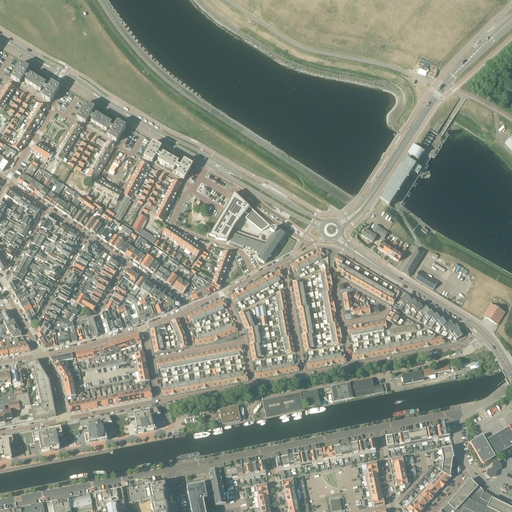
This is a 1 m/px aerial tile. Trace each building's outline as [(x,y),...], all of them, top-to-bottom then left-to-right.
[(419,66),(421,66),(419,69),(426,72),(427,70),(428,70),(429,69),(428,68),(428,66),(429,66),(429,65),(421,62),(419,66)] [(42,97),(50,102),(60,87),(51,82),(47,88),(44,86),(46,83),(30,74),(28,77),(25,75),(29,68),(20,63),(11,78),(19,84),(23,77),(25,78),(23,81),(40,92),(42,93),(44,90),(46,91),(42,97)] [(8,83),(4,89),(12,94),(14,90),(17,92),(17,93),(19,95),(21,92),(15,88),(8,83)] [(12,94),(4,89),(1,94),(8,99),(12,94)] [(0,100),(5,104),(8,99),(1,94),(0,95),(0,100)] [(32,99),(28,97),(25,102),(31,107),(34,108),(35,107),(29,103),(32,99)] [(0,108),(1,109),(3,111),(5,107),(7,108),(8,108),(9,107),(5,104),(0,100),(0,108)] [(15,103),(11,108),(15,111),(17,109),(19,106),(10,100),(15,103)] [(95,108),(86,103),(77,119),(85,124),(89,117),(91,118),(89,121),(108,133),(110,129),(112,130),(108,137),(116,142),(126,126),(117,121),(113,128),(110,126),(112,123),(96,114),(94,117),(91,115),(95,108)] [(43,114),(46,108),(39,104),(36,109),(43,114)] [(12,117),(15,111),(11,108),(10,111),(7,109),(5,112),(7,114),(12,117)] [(36,109),(32,115),(40,119),(43,114),(36,109)] [(36,125),(40,119),(32,115),(30,118),(28,117),(27,119),(29,120),(36,125)] [(14,118),(12,122),(16,124),(15,125),(18,127),(21,123),(14,118)] [(29,120),(26,125),(33,130),(36,125),(29,120)] [(8,129),(14,133),(15,131),(13,129),(15,130),(17,127),(11,123),(8,129)] [(30,135),(33,130),(26,125),(22,131),(30,135)] [(77,135),(81,129),(74,125),(70,130),(77,135)] [(14,133),(8,129),(4,134),(9,137),(10,137),(9,136),(11,131),(14,133)] [(70,130),(67,135),(74,140),(77,135),(70,130)] [(16,134),(19,136),(26,141),(30,135),(22,131),(21,133),(18,132),(16,134)] [(74,140),(67,135),(64,141),(71,145),(74,140)] [(23,146),(26,141),(19,136),(17,139),(15,138),(14,140),(16,141),(23,146)] [(103,148),(102,149),(110,153),(113,148),(106,144),(98,139),(95,137),(92,142),(95,143),(96,142),(99,144),(98,145),(103,148)] [(12,147),(20,151),(23,146),(16,141),(12,147)] [(68,150),(71,145),(64,141),(61,146),(68,150)] [(175,171),(177,168),(179,169),(175,175),(184,180),(192,165),(184,160),(180,167),(177,165),(178,162),(162,153),(161,156),(157,154),(161,147),(153,142),(143,158),(152,163),(156,156),(157,157),(156,160),(175,171)] [(35,158),(38,159),(44,150),(37,145),(33,153),(37,155),(35,158)] [(0,164),(11,149),(5,146),(3,148),(6,151),(2,158),(0,156),(0,164)] [(61,146),(58,151),(65,155),(68,150),(61,146)] [(420,158),(421,156),(422,156),(424,152),(418,148),(417,148),(414,146),(409,155),(409,156),(417,161),(418,162),(420,158)] [(16,153),(11,149),(0,164),(0,170),(2,172),(8,163),(6,162),(10,154),(14,157),(16,153)] [(110,153),(102,149),(100,154),(107,159),(110,153)] [(44,150),(38,159),(41,161),(42,158),(47,161),(52,154),(44,150)] [(55,156),(58,158),(62,160),(65,155),(58,151),(55,156)] [(100,154),(97,160),(104,164),(107,159),(100,154)] [(42,171),(43,172),(47,174),(51,177),(53,174),(62,160),(58,158),(51,169),(45,165),(42,171)] [(379,200),(388,206),(389,206),(411,171),(417,175),(421,169),(406,159),(379,200)] [(104,164),(97,160),(94,165),(101,169),(104,164)] [(83,166),(88,169),(89,167),(86,165),(85,165),(84,165),(85,163),(81,161),(79,164),(83,166)] [(138,169),(145,173),(148,167),(140,163),(138,169)] [(94,165),(91,170),(98,174),(101,169),(94,165)] [(23,174),(18,182),(22,185),(22,184),(23,185),(35,167),(33,166),(26,176),(23,174)] [(23,185),(27,188),(32,180),(30,179),(37,169),(35,167),(23,185)] [(138,169),(135,174),(142,178),(145,173),(138,169)] [(34,181),(32,180),(27,188),(31,191),(43,172),(42,171),(41,170),(34,181)] [(91,170),(88,176),(95,180),(98,174),(91,170)] [(43,177),(45,178),(47,174),(43,172),(31,191),(34,193),(39,185),(40,185),(38,184),(43,177)] [(34,193),(39,196),(51,178),(51,177),(47,174),(45,178),(46,179),(41,186),(40,185),(39,185),(34,193)] [(139,183),(142,178),(135,174),(132,179),(139,183)] [(55,181),(51,178),(39,196),(40,196),(39,197),(43,199),(48,192),(46,190),(50,184),(51,182),(53,183),(55,181)] [(132,179),(129,185),(136,188),(139,183),(132,179)] [(178,191),(181,184),(173,180),(171,184),(170,187),(178,191)] [(49,203),(62,184),(57,181),(54,185),(57,187),(52,194),(50,193),(45,200),(49,203)] [(93,188),(99,192),(103,184),(97,181),(93,188)] [(156,187),(164,191),(175,197),(178,191),(170,187),(168,191),(161,187),(162,186),(160,185),(161,183),(159,181),(156,187)] [(62,184),(49,203),(54,207),(59,199),(57,197),(64,186),(62,184)] [(109,187),(103,184),(99,192),(105,195),(109,187)] [(133,194),(136,188),(129,185),(126,190),(133,194)] [(105,195),(111,199),(115,191),(109,187),(105,195)] [(62,212),(74,195),(75,193),(67,188),(65,191),(70,194),(65,201),(61,199),(60,200),(55,207),(62,212)] [(10,199),(9,201),(8,202),(3,199),(2,201),(9,205),(11,202),(13,200),(17,193),(10,189),(8,189),(5,195),(10,199)] [(123,195),(125,196),(131,199),(133,195),(139,199),(140,197),(136,195),(133,194),(126,190),(123,195)] [(153,193),(161,197),(172,203),(175,197),(164,191),(162,195),(158,193),(159,192),(154,190),(153,193)] [(117,202),(118,200),(121,194),(115,191),(111,199),(117,202)] [(22,197),(17,193),(13,200),(18,204),(22,197)] [(69,204),(63,213),(67,216),(80,197),(75,193),(74,195),(76,197),(71,205),(69,204)] [(211,233),(209,236),(210,236),(215,238),(215,240),(226,242),(227,239),(226,238),(233,225),(243,212),(248,215),(246,217),(245,219),(257,228),(261,232),(269,226),(234,194),(234,193),(233,194),(234,194),(235,195),(229,207),(213,234),(211,233)] [(121,202),(118,200),(117,202),(117,203),(112,211),(115,213),(113,216),(119,220),(131,199),(125,196),(121,202)] [(27,200),(22,197),(18,204),(21,206),(17,211),(19,213),(27,200)] [(85,200),(80,197),(67,216),(72,219),(78,210),(75,208),(80,202),(82,203),(80,206),(81,207),(82,205),(85,200)] [(169,209),(172,203),(161,197),(160,200),(162,202),(161,205),(169,209)] [(32,203),(27,200),(19,213),(22,214),(25,209),(28,210),(28,209),(32,203)] [(80,211),(73,220),(78,223),(91,204),(85,200),(82,205),(83,206),(84,205),(86,207),(84,209),(83,208),(80,211)] [(149,200),(146,205),(155,210),(156,208),(152,205),(152,204),(150,203),(151,201),(149,200)] [(1,202),(0,203),(0,207),(12,215),(15,210),(13,209),(12,210),(12,211),(7,208),(8,207),(1,202)] [(121,220),(131,203),(129,202),(119,219),(121,220)] [(39,209),(32,203),(28,209),(30,210),(29,212),(31,213),(33,211),(37,214),(40,210),(39,209)] [(93,205),(91,204),(78,223),(83,226),(89,217),(87,216),(91,210),(90,210),(91,209),(92,210),(91,212),(93,213),(97,208),(93,205)] [(162,221),(165,215),(157,211),(155,210),(146,205),(143,212),(147,214),(149,211),(156,214),(154,217),(162,221)] [(158,209),(157,211),(165,215),(169,209),(161,205),(159,209),(158,209)] [(12,216),(12,215),(0,207),(0,213),(3,216),(4,213),(9,216),(7,219),(10,220),(12,216)] [(104,224),(107,219),(109,216),(102,212),(100,215),(103,217),(102,217),(105,219),(104,220),(104,219),(102,222),(104,224)] [(24,216),(33,221),(37,215),(34,214),(32,216),(26,213),(24,216)] [(161,241),(158,239),(158,240),(141,228),(142,225),(146,217),(141,214),(133,228),(133,230),(154,244),(157,246),(161,241)] [(0,221),(7,225),(10,220),(7,219),(6,221),(3,219),(4,218),(2,217),(2,216),(0,215),(0,221)] [(48,216),(45,220),(51,223),(50,226),(53,228),(58,230),(59,228),(55,225),(57,221),(49,216),(48,216)] [(97,236),(102,239),(115,220),(109,216),(107,219),(111,222),(110,223),(109,222),(106,228),(104,226),(97,236)] [(23,224),(30,228),(33,222),(25,217),(22,223),(23,224)] [(89,230),(90,230),(97,219),(95,218),(94,219),(92,217),(85,228),(89,230)] [(100,221),(97,219),(90,230),(92,231),(91,232),(94,234),(94,233),(95,234),(102,224),(99,222),(100,221)] [(159,226),(161,223),(153,219),(150,226),(152,227),(152,226),(155,227),(154,229),(156,230),(157,229),(159,226)] [(11,220),(9,223),(27,233),(30,228),(23,224),(21,226),(11,220)] [(45,220),(41,228),(47,231),(51,233),(53,228),(50,226),(51,223),(45,220)] [(121,224),(115,220),(102,239),(107,243),(114,233),(111,231),(112,230),(114,231),(114,232),(115,233),(119,227),(121,224)] [(17,234),(24,238),(27,233),(9,223),(6,228),(10,230),(12,227),(18,231),(17,234)] [(63,225),(58,232),(60,234),(60,233),(62,234),(64,232),(66,233),(68,235),(71,230),(67,227),(63,225)] [(375,225),(371,232),(370,234),(375,237),(376,236),(377,234),(382,237),(385,232),(380,229),(375,225)] [(162,234),(168,238),(173,230),(167,226),(165,230),(162,234)] [(234,230),(230,241),(245,246),(261,252),(256,259),(258,260),(264,264),(265,263),(267,260),(279,241),(284,234),(277,229),(276,230),(272,228),(270,231),(273,233),(269,239),(267,242),(261,240),(262,239),(262,237),(260,237),(259,238),(259,239),(234,230)] [(41,229),(38,234),(52,242),(55,243),(58,238),(57,238),(54,236),(53,238),(49,236),(50,234),(41,229)] [(376,237),(376,236),(375,237),(370,234),(371,232),(369,231),(369,232),(365,229),(361,235),(361,236),(361,235),(372,242),(372,243),(376,237)] [(71,230),(68,235),(71,236),(70,238),(73,239),(77,242),(80,238),(80,236),(71,230)] [(168,238),(174,242),(179,234),(173,230),(168,238)] [(5,233),(4,236),(7,237),(20,245),(23,240),(14,235),(13,237),(8,234),(8,235),(5,233)] [(38,234),(35,239),(52,249),(54,244),(55,243),(52,242),(51,244),(43,240),(44,238),(38,234)] [(62,234),(59,239),(60,240),(74,248),(77,242),(73,239),(72,240),(69,238),(68,240),(63,238),(65,236),(62,234)] [(109,244),(114,247),(121,236),(118,234),(116,236),(115,235),(109,244)] [(174,242),(179,245),(184,238),(179,234),(174,242)] [(17,250),(20,245),(7,237),(4,236),(4,235),(2,238),(10,243),(9,245),(12,247),(17,250)] [(124,238),(121,236),(114,247),(118,250),(124,242),(123,241),(124,241),(122,240),(124,238)] [(133,248),(130,246),(125,255),(130,258),(138,245),(140,243),(142,239),(140,237),(133,248)] [(55,243),(54,244),(71,253),(74,249),(66,244),(65,246),(62,245),(58,243),(60,240),(59,239),(58,238),(55,243)] [(125,243),(120,251),(121,252),(125,255),(130,246),(131,246),(128,244),(131,240),(129,238),(125,243)] [(185,249),(190,242),(184,238),(179,245),(185,249)] [(35,239),(32,244),(39,248),(40,245),(47,249),(45,252),(49,254),(50,252),(51,250),(52,249),(35,239)] [(386,241),(383,240),(382,242),(377,248),(382,252),(384,249),(384,250),(385,248),(386,248),(388,246),(384,243),(386,241)] [(185,249),(191,253),(196,246),(190,242),(185,249)] [(390,247),(388,246),(386,248),(385,248),(384,250),(384,249),(382,252),(388,255),(396,243),(394,242),(392,245),(390,247)] [(84,251),(91,255),(93,252),(90,249),(93,245),(90,243),(88,243),(84,251)] [(388,255),(394,259),(395,256),(396,255),(395,254),(397,252),(394,250),(398,244),(396,243),(388,255)] [(52,249),(51,250),(53,251),(55,248),(59,250),(61,252),(60,254),(68,258),(71,253),(54,244),(52,249)] [(103,252),(93,245),(90,249),(93,252),(96,253),(94,256),(94,257),(95,258),(98,259),(103,252)] [(138,245),(130,258),(131,258),(134,261),(140,253),(137,251),(141,246),(138,245)] [(13,258),(17,251),(9,246),(7,250),(6,252),(7,255),(13,258)] [(31,246),(28,250),(45,260),(47,257),(37,252),(38,249),(31,246)] [(196,246),(191,253),(193,255),(189,260),(192,263),(201,250),(196,246)] [(140,253),(134,261),(138,264),(138,263),(139,264),(149,250),(146,248),(143,252),(141,250),(140,253)] [(409,277),(424,253),(417,248),(402,273),(409,277)] [(320,249),(315,252),(319,260),(322,259),(321,259),(321,258),(324,256),(322,253),(320,249)] [(401,254),(397,252),(395,254),(396,255),(395,256),(394,259),(398,262),(402,255),(406,250),(404,249),(402,252),(401,254)] [(28,250),(26,255),(32,259),(34,257),(44,262),(45,260),(28,250)] [(153,260),(152,259),(146,268),(145,268),(150,271),(157,260),(161,255),(162,253),(160,251),(158,253),(153,260)] [(203,254),(209,258),(215,261),(216,258),(213,256),(212,257),(211,257),(212,256),(205,251),(203,254)] [(223,251),(221,257),(229,260),(231,254),(223,251)] [(49,254),(48,256),(64,265),(67,260),(59,256),(58,257),(50,252),(49,254)] [(97,266),(98,264),(98,263),(90,259),(92,256),(83,252),(81,257),(97,266)] [(144,267),(146,268),(152,259),(152,258),(155,253),(153,252),(150,257),(147,255),(141,265),(142,266),(143,267),(144,267)] [(314,263),(319,260),(315,252),(310,255),(314,263)] [(309,265),(314,263),(310,255),(305,257),(309,265)] [(337,273),(341,275),(345,267),(341,264),(344,259),(339,256),(339,257),(336,255),(333,259),(336,260),(336,262),(337,263),(336,264),(339,266),(337,270),(338,271),(337,273)] [(45,260),(44,262),(47,263),(49,261),(52,262),(55,264),(54,264),(54,266),(62,270),(64,265),(48,256),(47,257),(45,260)] [(25,257),(22,262),(39,271),(40,269),(37,267),(37,266),(30,263),(32,261),(25,257)] [(96,267),(97,266),(81,257),(78,261),(86,266),(87,264),(90,266),(90,265),(93,267),(91,270),(94,271),(96,268),(96,267)] [(227,266),(229,260),(221,257),(219,263),(227,266)] [(305,257),(300,260),(305,268),(309,265),(305,257)] [(119,263),(111,258),(108,262),(104,260),(103,261),(107,264),(108,263),(117,269),(119,264),(120,264),(119,263)] [(9,265),(5,259),(0,261),(0,267),(2,271),(7,268),(9,265)] [(157,260),(150,271),(154,274),(160,264),(158,263),(159,261),(157,260)] [(295,262),(300,270),(305,268),(300,260),(295,262)] [(22,262),(19,267),(26,271),(27,268),(38,274),(38,273),(39,271),(22,262)] [(85,267),(77,262),(74,267),(91,277),(92,275),(92,274),(84,269),(85,267)] [(300,270),(295,262),(290,265),(292,269),(293,272),(296,271),(297,272),(300,270)] [(225,271),(227,266),(219,263),(217,268),(225,271)] [(432,265),(444,272),(445,270),(433,263),(432,265)] [(43,264),(41,267),(58,277),(60,272),(53,268),(52,269),(51,270),(45,267),(46,266),(43,264)] [(104,268),(101,266),(98,264),(97,266),(96,267),(98,268),(99,267),(113,275),(116,270),(114,269),(106,264),(104,268)] [(160,279),(165,271),(169,266),(166,264),(163,269),(161,268),(155,276),(160,279)] [(179,268),(183,271),(185,268),(179,264),(177,267),(172,273),(166,283),(171,286),(177,277),(174,275),(179,268)] [(19,267),(16,272),(33,282),(35,279),(35,278),(32,277),(31,277),(25,274),(27,272),(26,271),(19,267)] [(39,271),(38,273),(40,274),(42,271),(50,275),(48,278),(55,281),(58,277),(41,267),(40,269),(39,271)] [(87,282),(89,280),(89,279),(90,279),(90,277),(91,277),(74,267),(72,272),(80,277),(81,274),(88,278),(86,281),(87,282)] [(98,268),(96,267),(96,268),(102,272),(100,274),(111,280),(113,275),(99,267),(98,268)] [(168,273),(165,271),(160,279),(165,282),(174,269),(172,267),(168,273)] [(340,275),(345,278),(350,270),(345,267),(341,275),(340,275)] [(223,277),(225,271),(217,268),(215,274),(223,277)] [(128,270),(123,278),(126,280),(124,284),(121,282),(119,285),(124,288),(128,281),(133,273),(129,270),(128,270)] [(345,278),(350,281),(355,273),(350,270),(345,278)] [(188,275),(187,276),(177,290),(183,294),(189,285),(186,283),(190,277),(191,278),(194,274),(195,275),(195,274),(191,272),(190,271),(188,275)] [(279,271),(273,274),(278,282),(280,281),(279,280),(282,278),(281,272),(280,272),(280,271),(279,271)] [(419,271),(414,279),(415,279),(433,290),(438,282),(437,283),(419,272),(419,271)] [(16,272),(13,277),(21,282),(22,279),(29,283),(30,282),(32,285),(32,284),(33,282),(16,272)] [(128,281),(124,288),(130,291),(129,292),(132,294),(133,293),(135,295),(138,292),(139,290),(145,281),(140,277),(135,286),(137,288),(134,291),(131,289),(128,286),(130,283),(133,285),(138,276),(133,273),(128,281)] [(350,281),(355,283),(359,275),(355,273),(350,281)] [(68,278),(77,283),(80,279),(71,274),(68,278)] [(173,287),(177,290),(187,276),(185,274),(182,280),(179,278),(173,287)] [(221,282),(223,277),(215,274),(213,280),(221,282)] [(273,285),(278,282),(273,274),(269,276),(273,285)] [(92,275),(91,277),(90,277),(107,287),(109,282),(101,277),(99,279),(92,275)] [(355,283),(359,286),(364,278),(359,275),(355,283)] [(268,287),(273,285),(269,276),(263,279),(268,287)] [(35,278),(35,279),(51,288),(54,283),(46,279),(45,281),(39,278),(38,279),(36,277),(35,278)] [(90,279),(89,279),(89,280),(97,284),(95,287),(104,292),(107,287),(90,277),(90,279)] [(75,288),(77,283),(68,278),(66,283),(75,288)] [(359,286),(364,289),(369,281),(364,278),(359,286)] [(10,284),(9,284),(9,285),(13,292),(20,288),(19,286),(20,285),(19,283),(18,284),(16,281),(12,279),(10,284)] [(33,282),(32,284),(34,285),(35,282),(42,286),(40,289),(48,293),(51,288),(35,279),(33,282)] [(195,279),(193,282),(199,289),(202,297),(208,295),(204,287),(203,286),(202,284),(200,285),(199,283),(198,283),(196,279),(195,279)] [(206,285),(203,286),(204,287),(208,295),(213,293),(218,290),(209,284),(207,283),(201,279),(200,280),(202,283),(206,285)] [(268,287),(263,279),(259,281),(263,290),(268,287)] [(210,282),(209,284),(218,290),(219,289),(221,287),(221,286),(220,285),(221,282),(213,280),(212,283),(210,282)] [(145,300),(148,295),(153,287),(150,284),(146,281),(140,290),(143,292),(142,293),(144,294),(141,298),(145,300)] [(259,292),(263,290),(259,281),(254,284),(259,292)] [(364,289),(369,291),(373,283),(369,281),(364,289)] [(20,288),(13,292),(16,297),(26,292),(24,289),(32,285),(30,282),(29,283),(26,285),(23,287),(20,288)] [(195,290),(193,291),(197,299),(202,297),(199,289),(193,282),(192,284),(193,286),(193,287),(195,290)] [(75,288),(66,283),(64,287),(72,292),(75,288)] [(84,289),(100,298),(103,293),(96,289),(94,292),(89,288),(91,285),(87,283),(84,289)] [(369,291),(373,294),(378,286),(373,283),(369,291)] [(254,284),(250,286),(254,294),(259,292),(254,284)] [(119,286),(116,291),(132,300),(134,297),(129,294),(126,293),(128,291),(119,286)] [(153,287),(148,295),(152,298),(158,289),(154,286),(153,287)] [(245,289),(249,297),(254,294),(250,286),(245,289)] [(373,294),(378,297),(383,289),(378,286),(373,294)] [(34,288),(32,289),(35,294),(35,295),(45,300),(47,295),(41,291),(39,293),(36,291),(38,288),(36,287),(34,288)] [(194,301),(197,299),(193,291),(190,287),(189,288),(190,291),(191,290),(192,291),(186,294),(188,298),(190,296),(192,301),(194,301)] [(80,296),(78,295),(76,294),(74,296),(70,294),(71,292),(63,288),(60,293),(77,302),(80,296)] [(26,293),(17,298),(20,303),(35,294),(32,289),(31,289),(29,291),(31,293),(28,295),(26,293)] [(90,299),(97,303),(100,298),(84,289),(82,292),(84,293),(84,292),(92,296),(90,299)] [(240,291),(244,300),(249,297),(245,289),(240,291)] [(387,291),(383,289),(378,297),(383,300),(387,291)] [(395,289),(392,294),(387,302),(392,305),(399,293),(399,291),(395,289)] [(153,298),(157,301),(162,292),(159,290),(153,298)] [(285,300),(284,290),(276,294),(277,296),(276,297),(276,296),(275,296),(276,302),(285,300)] [(116,291),(113,296),(122,301),(123,299),(125,300),(126,299),(134,304),(136,303),(137,303),(132,300),(116,291)] [(240,302),(244,300),(240,291),(235,294),(240,302)] [(383,300),(387,302),(392,294),(387,291),(383,300)] [(169,304),(172,310),(181,307),(181,305),(162,292),(157,301),(161,304),(163,301),(169,304)] [(73,308),(77,302),(60,293),(57,298),(65,302),(66,300),(75,305),(72,309),(69,307),(69,308),(70,309),(69,310),(71,311),(73,308)] [(35,294),(20,303),(23,309),(31,304),(30,304),(30,303),(29,304),(28,301),(33,298),(35,295),(35,294)] [(235,294),(230,296),(234,303),(237,302),(237,303),(240,302),(235,294)] [(35,295),(33,298),(36,300),(36,301),(37,301),(37,302),(37,303),(37,304),(38,306),(40,308),(45,300),(35,295)] [(81,295),(80,296),(77,302),(78,303),(77,304),(80,306),(81,307),(80,308),(83,309),(83,308),(92,313),(97,304),(81,295)] [(403,306),(406,304),(411,301),(407,296),(408,296),(407,295),(400,301),(402,304),(401,306),(399,309),(401,311),(403,306)] [(112,298),(109,303),(114,305),(114,306),(116,307),(117,310),(124,307),(127,306),(128,306),(123,303),(122,306),(122,305),(121,306),(119,305),(120,302),(112,298)] [(56,299),(54,304),(70,313),(71,311),(69,310),(70,309),(69,308),(68,309),(63,306),(64,304),(56,299)] [(352,310),(356,305),(354,303),(352,304),(351,299),(343,300),(345,310),(351,309),(352,310)] [(413,299),(411,301),(406,304),(409,310),(412,308),(417,304),(413,300),(414,299),(413,299)] [(223,300),(217,302),(220,311),(224,310),(224,309),(223,308),(226,307),(223,300)] [(215,313),(220,311),(217,302),(212,305),(215,313)] [(31,304),(23,309),(25,314),(37,307),(35,304),(33,305),(32,303),(30,304),(31,304)] [(114,310),(116,307),(114,306),(114,305),(109,303),(105,310),(109,312),(110,311),(111,311),(114,310)] [(137,313),(140,322),(146,320),(142,311),(139,313),(137,307),(136,303),(134,304),(133,304),(135,308),(137,313)] [(416,313),(418,312),(423,308),(419,303),(420,303),(419,303),(417,304),(412,308),(416,313)] [(63,317),(64,317),(67,319),(70,313),(54,304),(51,309),(59,314),(60,311),(65,314),(63,317)] [(154,306),(158,316),(164,313),(162,307),(160,304),(154,306)] [(163,307),(165,313),(172,310),(169,304),(163,307)] [(490,304),(483,316),(497,325),(505,312),(490,304)] [(210,315),(215,313),(212,305),(207,307),(210,315)] [(358,306),(356,305),(352,310),(353,311),(354,317),(364,315),(363,307),(358,308),(358,306)] [(130,316),(127,306),(124,307),(130,326),(139,323),(136,314),(130,316)] [(148,308),(148,309),(151,318),(157,316),(153,306),(148,308)] [(425,306),(423,308),(418,312),(420,315),(419,317),(417,320),(419,321),(422,317),(424,315),(429,312),(425,307),(426,307),(425,306)] [(37,307),(25,314),(30,323),(32,323),(40,309),(37,307)] [(130,326),(124,307),(117,310),(118,314),(122,312),(124,318),(123,319),(126,327),(130,326)] [(207,307),(202,309),(206,318),(210,315),(207,307)] [(73,308),(71,311),(70,313),(67,319),(64,325),(63,326),(66,325),(72,323),(75,316),(79,311),(73,308)] [(146,320),(151,318),(148,309),(142,311),(146,320)] [(197,311),(200,320),(206,318),(202,309),(197,311)] [(392,310),(389,315),(397,320),(399,317),(398,317),(397,317),(399,314),(392,311),(392,310)] [(429,312),(424,315),(426,318),(425,320),(427,321),(428,320),(430,319),(435,315),(431,310),(432,310),(431,310),(429,312)] [(47,315),(64,325),(67,319),(64,317),(62,320),(57,317),(58,315),(50,311),(47,315)] [(112,332),(118,330),(112,312),(108,313),(105,311),(102,315),(106,314),(112,332)] [(112,312),(118,330),(123,328),(120,320),(117,320),(115,312),(115,311),(112,312)] [(200,320),(197,311),(192,313),(196,322),(200,320)] [(241,319),(249,315),(248,313),(247,313),(246,311),(239,314),(241,319)] [(5,320),(6,323),(13,319),(9,313),(1,313),(0,321),(1,321),(1,320),(5,320)] [(187,315),(190,323),(193,321),(193,322),(193,323),(196,322),(192,313),(187,315)] [(435,315),(430,319),(432,322),(434,324),(436,322),(441,319),(438,314),(437,313),(435,315)] [(106,314),(102,315),(103,319),(108,333),(112,332),(106,314)] [(54,323),(60,326),(63,326),(64,325),(47,315),(45,320),(52,325),(54,323)] [(243,324),(252,321),(249,315),(241,319),(243,324)] [(396,323),(397,320),(389,315),(386,320),(393,324),(395,322),(396,323)] [(437,328),(435,331),(437,332),(438,331),(439,329),(440,328),(442,326),(447,323),(444,318),(444,317),(441,319),(436,322),(438,326),(437,328)] [(92,318),(87,319),(88,322),(92,338),(97,336),(98,335),(92,318)] [(6,327),(7,330),(16,325),(13,319),(6,323),(1,326),(1,324),(0,324),(0,326),(0,329),(0,334),(3,333),(5,332),(3,328),(6,327)] [(179,319),(171,322),(173,325),(171,325),(172,327),(181,324),(179,319)] [(255,327),(252,321),(243,324),(245,329),(248,329),(257,327),(255,327)] [(450,321),(447,323),(442,326),(446,331),(448,330),(453,326),(450,321)] [(54,330),(61,329),(60,326),(54,328),(54,330),(52,330),(50,329),(51,326),(44,322),(41,327),(52,334),(55,333),(54,330)] [(78,342),(73,327),(72,323),(66,325),(67,327),(67,329),(72,327),(72,328),(69,329),(70,332),(72,332),(72,334),(70,334),(72,343),(78,342)] [(172,327),(174,332),(183,329),(181,324),(172,327)] [(231,324),(229,325),(232,334),(237,332),(234,325),(231,326),(231,325),(231,324)] [(456,324),(453,326),(448,330),(452,335),(459,330),(456,325),(456,324)] [(10,334),(18,330),(16,325),(7,330),(10,334)] [(163,335),(163,332),(161,333),(160,330),(165,329),(163,325),(158,327),(150,330),(151,333),(152,337),(163,335)] [(229,325),(224,327),(227,336),(232,334),(229,325)] [(402,328),(403,333),(420,330),(420,326),(418,325),(414,326),(413,326),(413,325),(406,326),(406,327),(402,328)] [(83,329),(82,329),(85,340),(91,338),(88,328),(86,328),(86,326),(83,327),(83,329)] [(46,332),(49,334),(52,334),(41,327),(37,334),(39,339),(44,336),(46,332)] [(227,336),(224,327),(219,330),(222,338),(227,336)] [(386,331),(387,336),(403,333),(402,328),(397,329),(397,328),(391,329),(391,330),(390,330),(386,331)] [(80,341),(85,340),(82,329),(81,330),(80,329),(76,330),(80,341)] [(177,338),(186,336),(183,329),(174,332),(177,338)] [(4,339),(6,339),(11,338),(22,336),(19,330),(11,335),(12,335),(7,337),(6,336),(4,336),(3,337),(3,340),(4,339)] [(219,330),(214,332),(217,340),(222,338),(219,330)] [(463,335),(459,330),(452,335),(456,340),(463,335)] [(64,332),(61,332),(65,345),(70,343),(68,335),(65,336),(64,332)] [(1,337),(3,337),(4,336),(3,333),(0,334),(0,342),(3,357),(4,357),(4,356),(8,356),(7,347),(4,348),(2,340),(1,340),(1,337)] [(55,335),(55,333),(52,334),(49,334),(52,347),(58,346),(56,338),(53,338),(53,336),(55,335)] [(46,349),(52,347),(49,334),(47,336),(49,341),(48,342),(46,337),(40,340),(44,348),(46,349)] [(138,334),(133,336),(136,345),(141,343),(138,334)] [(131,347),(136,345),(133,336),(128,338),(131,347)] [(446,342),(445,342),(445,340),(440,337),(437,337),(438,345),(443,344),(445,344),(446,342)] [(18,338),(15,338),(17,348),(18,348),(19,354),(24,353),(23,347),(22,347),(21,344),(19,344),(19,342),(18,338)] [(128,338),(123,340),(126,348),(131,347),(128,338)] [(121,350),(126,348),(123,340),(117,341),(121,350)] [(117,341),(112,343),(115,352),(116,355),(121,353),(121,350),(117,341)] [(21,343),(21,344),(22,347),(23,347),(24,353),(30,352),(30,351),(25,342),(21,343)] [(112,343),(107,345),(110,354),(111,356),(116,355),(115,352),(112,343)] [(110,356),(111,356),(110,354),(107,345),(102,346),(105,355),(110,354),(110,356)] [(102,346),(97,348),(99,357),(100,359),(105,358),(105,355),(102,346)] [(53,363),(54,363),(62,362),(67,361),(73,360),(76,359),(74,354),(51,359),(52,360),(51,360),(53,363)] [(31,409),(32,413),(34,421),(42,419),(42,418),(45,418),(45,419),(56,417),(49,380),(37,361),(26,363),(28,373),(28,371),(32,371),(34,379),(36,379),(40,400),(38,401),(39,407),(32,409),(31,409)] [(54,365),(57,370),(69,368),(67,361),(54,363),(54,365)] [(448,365),(421,371),(392,376),(393,380),(402,378),(403,385),(423,381),(422,378),(435,375),(435,374),(450,371),(448,365)] [(20,387),(20,390),(22,390),(21,387),(23,386),(22,382),(26,382),(27,386),(30,385),(29,379),(25,380),(23,370),(17,371),(20,387)] [(11,372),(14,386),(16,386),(17,387),(18,387),(18,390),(14,391),(15,395),(21,394),(20,390),(20,387),(17,371),(11,372)] [(3,374),(5,384),(11,383),(9,373),(3,374)] [(65,388),(66,392),(75,390),(73,379),(63,380),(65,388)] [(371,379),(352,383),(355,398),(384,393),(383,393),(387,392),(385,385),(382,385),(373,387),(371,379)] [(352,383),(346,384),(350,400),(355,398),(352,383)] [(341,385),(344,401),(350,400),(346,384),(341,385)] [(341,385),(336,386),(339,402),(344,401),(341,385)] [(339,402),(336,386),(330,387),(333,403),(339,402)] [(150,389),(144,390),(145,399),(151,398),(152,398),(150,389)] [(320,405),(318,395),(317,391),(302,394),(304,408),(320,405)] [(28,393),(21,394),(15,395),(10,396),(0,397),(0,423),(5,423),(4,420),(12,419),(10,412),(20,410),(19,406),(19,405),(22,405),(22,407),(31,405),(28,393)] [(300,410),(300,411),(304,410),(300,393),(263,401),(262,401),(264,413),(255,415),(256,419),(300,410)] [(70,414),(74,413),(76,413),(74,403),(69,404),(68,405),(70,413),(70,414)] [(219,413),(222,426),(240,422),(237,406),(214,411),(214,414),(215,414),(219,413)] [(126,422),(127,422),(127,420),(133,418),(133,419),(135,419),(136,427),(136,434),(144,433),(144,432),(148,432),(155,431),(156,430),(154,428),(153,424),(151,415),(153,415),(152,415),(158,413),(160,416),(156,408),(150,409),(143,410),(143,411),(140,412),(140,411),(133,412),(127,414),(126,422)] [(79,423),(78,428),(78,431),(79,431),(79,429),(87,427),(88,433),(84,434),(86,442),(97,440),(98,442),(100,441),(107,440),(105,434),(103,424),(111,423),(112,424),(111,422),(109,417),(101,418),(101,419),(98,419),(98,420),(90,422),(90,421),(86,421),(79,423)] [(482,464),(489,460),(494,457),(511,446),(511,424),(495,434),(485,441),(482,436),(470,443),(482,464)] [(41,453),(59,449),(57,437),(62,436),(62,437),(63,437),(60,426),(48,429),(49,433),(46,434),(46,429),(32,432),(34,443),(34,442),(39,441),(41,450),(39,450),(40,453),(41,452),(41,453)] [(444,439),(449,438),(449,434),(448,429),(447,426),(441,427),(444,439)] [(444,439),(441,427),(436,428),(438,440),(444,439)] [(427,442),(425,430),(419,432),(421,443),(427,442)] [(12,436),(0,438),(0,460),(12,458),(9,443),(13,442),(12,436)] [(391,437),(385,438),(387,450),(394,449),(391,437)] [(373,441),(367,442),(370,454),(376,453),(373,441)] [(440,455),(452,453),(451,448),(451,447),(449,448),(446,449),(442,449),(440,450),(441,455),(440,455)] [(328,450),(327,450),(329,459),(330,459),(330,462),(336,460),(334,448),(328,450)] [(326,450),(320,451),(323,463),(328,462),(328,460),(329,459),(327,450),(326,450)] [(404,457),(391,460),(392,465),(405,462),(404,457)] [(452,463),(452,462),(452,459),(454,459),(453,458),(441,461),(443,461),(442,467),(451,468),(452,463)] [(276,460),(275,460),(278,472),(284,471),(281,459),(276,460)] [(258,464),(260,476),(266,474),(263,462),(258,464)] [(486,476),(491,479),(496,477),(497,472),(501,470),(501,465),(499,462),(493,464),(492,469),(487,471),(486,476)] [(442,467),(441,473),(440,472),(440,473),(451,478),(450,477),(450,474),(451,468),(442,467)] [(229,482),(232,481),(230,469),(224,470),(227,485),(230,485),(229,482)] [(211,472),(209,472),(215,507),(226,505),(219,470),(217,471),(211,472)] [(445,484),(450,478),(451,479),(451,478),(440,473),(437,476),(436,475),(435,475),(445,484)] [(435,475),(432,479),(442,488),(445,484),(435,475)] [(409,478),(396,481),(397,486),(399,486),(405,485),(410,484),(409,478)] [(296,484),(295,479),(282,481),(283,487),(296,484)] [(430,485),(437,492),(441,488),(441,489),(442,488),(432,479),(433,480),(429,484),(430,485)] [(511,511),(511,508),(492,498),(483,492),(482,493),(479,490),(477,488),(478,487),(471,480),(469,480),(447,504),(448,505),(444,509),(443,509),(439,511),(511,511)] [(151,501),(152,511),(168,511),(168,508),(169,508),(168,502),(167,497),(166,497),(165,492),(166,492),(164,484),(154,486),(153,483),(126,488),(129,505),(151,501)] [(254,493),(267,490),(266,484),(253,487),(254,493)] [(187,488),(186,488),(188,495),(191,511),(203,511),(203,509),(203,508),(202,501),(207,500),(207,499),(214,497),(212,491),(205,492),(205,491),(204,486),(204,485),(187,488)] [(430,485),(427,489),(434,496),(438,492),(437,492),(430,485)] [(427,489),(424,487),(421,491),(431,500),(434,496),(427,489)] [(120,511),(119,507),(124,506),(124,500),(123,500),(121,489),(94,495),(96,505),(96,506),(96,505),(96,506),(97,511),(103,510),(103,511),(120,511)] [(426,504),(430,500),(431,500),(421,491),(417,495),(426,504)] [(426,504),(417,495),(414,499),(413,499),(423,508),(423,507),(426,504)] [(92,511),(91,505),(89,496),(47,504),(48,511),(92,511)] [(334,511),(341,511),(341,510),(339,503),(340,503),(339,499),(339,500),(330,501),(329,501),(330,504),(331,511),(334,511)] [(419,511),(423,508),(413,499),(410,503),(419,511)] [(410,511),(409,511),(410,511),(419,511),(410,503),(406,507),(410,511)]
